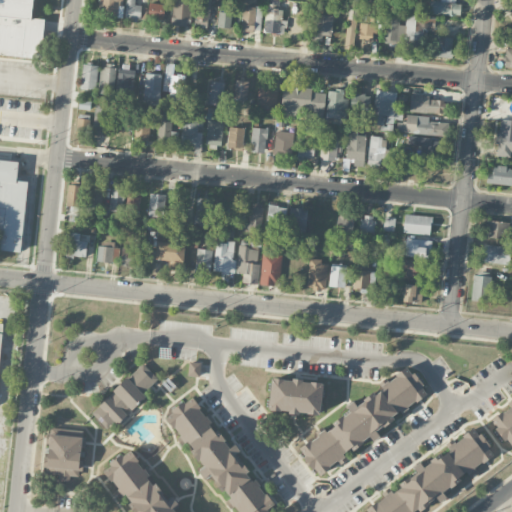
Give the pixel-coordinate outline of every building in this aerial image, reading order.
[(0,0),(32,0),(30,17),(44,19),(40,58),(0,53),(0,0)] [(118,17),(119,5),(123,5),(123,0),(98,0),(98,16),(118,17)] [(125,0),(125,19),(141,19),(141,5),(135,4),(135,0),(125,0)] [(190,26),(193,0),(173,0),(170,24),(190,26)] [(196,0),(195,23),(209,24),(211,0),(196,0)] [(282,33),(282,0),(265,0),(265,33),(282,33)] [(429,14),(458,15),(458,0),(440,0),(441,1),(429,1),(429,14)] [(165,19),(167,4),(149,2),(148,17),(165,19)] [(241,30),(261,30),(262,6),(242,6),(241,30)] [(217,27),(230,28),(231,12),(218,12),(217,27)] [(435,16),(406,14),(406,24),(400,24),(400,13),(383,13),(382,41),(404,42),(403,49),(414,49),(414,40),(422,41),(423,31),(434,31),(435,16)] [(322,36),(331,36),(333,15),(313,14),(312,40),(321,40),(322,36)] [(346,44),(355,45),(356,19),(347,18),(346,44)] [(359,38),(374,39),(374,24),(359,23),(359,38)] [(452,37),(434,36),(433,57),(452,58),(452,37)] [(96,89),(99,66),(83,64),(80,87),(96,89)] [(133,64),(118,64),(118,91),(133,91),(133,64)] [(183,92),(184,75),(173,75),(173,64),(165,64),(164,91),(183,92)] [(97,91),(113,93),(116,68),(100,66),(97,91)] [(143,104),(160,105),(161,74),(145,73),(143,104)] [(246,101),(249,82),(236,79),(232,99),(246,101)] [(223,105),(224,81),(210,81),(209,104),(223,105)] [(257,109),(276,110),(277,89),(257,88),(257,109)] [(324,92),(312,92),(312,88),(282,88),(281,112),(324,112),(324,92)] [(349,99),(342,98),(344,91),(329,89),(326,112),(338,114),(338,119),(346,121),(349,99)] [(396,92),(375,90),(372,124),(393,125),(396,92)] [(370,94),(351,93),(351,107),(358,108),(358,115),(369,115),(370,94)] [(410,112),(439,113),(440,97),(410,96),(410,112)] [(94,131),(107,131),(108,102),(95,101),(94,131)] [(171,131),(172,115),(159,114),(158,142),(178,143),(178,131),(171,131)] [(405,122),(397,121),(397,132),(445,134),(446,122),(429,121),(429,116),(406,115),(405,122)] [(135,140),(150,141),(151,119),(136,118),(135,140)] [(495,156),(511,157),(511,151),(511,119),(499,118),(495,156)] [(206,147),(221,148),(224,121),(209,120),(206,147)] [(244,128),(228,127),(227,147),(243,148),(244,128)] [(251,152),(266,153),(267,128),(251,127),(251,152)] [(292,155),(293,131),(275,131),(274,154),(292,155)] [(365,159),(365,135),(347,135),(346,158),(365,159)] [(382,166),(387,138),(371,136),(367,164),(382,166)] [(337,161),(338,138),(321,137),(320,160),(337,161)] [(442,139),(419,138),(418,154),(441,155),(442,139)] [(315,142),(299,140),(297,159),(313,160),(315,142)] [(0,158),(18,160),(16,179),(27,180),(19,251),(0,249),(0,158)] [(511,184),(511,167),(494,166),(494,174),(487,173),(486,183),(511,184)] [(65,206),(79,208),(82,186),(69,184),(65,206)] [(91,206),(102,206),(102,188),(91,188),(91,206)] [(109,211),(121,213),(124,190),(112,188),(109,211)] [(140,191),(127,191),(126,213),(139,213),(140,191)] [(164,217),(165,194),(149,193),(148,216),(164,217)] [(195,219),(211,220),(212,199),(197,198),(195,219)] [(262,229),(263,205),(250,204),(249,229),(262,229)] [(286,207),(268,205),(266,226),(284,229),(286,207)] [(306,229),(308,208),(290,206),(288,226),(306,229)] [(355,215),(337,214),(336,234),(354,235),(355,215)] [(432,216),(405,214),(403,232),(430,235),(432,216)] [(360,234),(373,235),(374,216),(361,215),(360,234)] [(484,237),(505,238),(507,222),(485,220),(484,237)] [(87,241),(79,240),(80,233),(68,232),(65,256),(85,258),(87,241)] [(406,256),(430,257),(430,240),(407,239),(406,256)] [(235,272),(236,260),(233,260),(234,242),(215,241),(214,271),(235,272)] [(156,259),(167,260),(167,269),(183,269),(184,243),(157,242),(156,259)] [(117,243),(98,243),(97,262),(117,262),(117,243)] [(511,247),(484,244),(482,262),(509,265),(511,247)] [(136,247),(122,246),(121,266),(135,267),(136,247)] [(236,272),(243,273),(242,282),(256,284),(260,249),(239,247),(236,272)] [(211,272),(212,250),(196,249),(195,272),(211,272)] [(260,285),(280,285),(281,253),(261,253),(260,285)] [(326,289),(327,260),(308,260),(307,288),(326,289)] [(405,277),(427,278),(427,261),(406,260),(405,277)] [(344,288),(347,267),(331,265),(328,285),(344,288)] [(490,274),(472,273),(472,300),(489,300),(490,274)] [(423,286),(405,283),(403,301),(421,303),(423,286)] [(199,377),(200,363),(189,362),(188,376),(199,377)] [(91,413),(106,428),(114,420),(117,423),(130,410),(131,411),(146,397),(143,394),(158,379),(143,363),(91,413)] [(300,453),(320,476),(352,447),(354,449),(369,436),(371,439),(400,412),(403,415),(428,392),(405,366),(375,394),(373,392),(358,406),(352,401),(346,406),(348,409),(300,453)] [(320,415),(323,382),(271,378),(268,410),(288,411),(288,413),(320,415)] [(266,511),(275,505),(256,479),(253,480),(232,451),(232,452),(192,397),(165,416),(179,436),(176,439),(183,447),(187,444),(207,471),(208,471),(237,511),(266,511)] [(494,454),(475,428),(419,469),(420,470),(365,510),(366,511),(418,511),(440,496),(438,494),(494,454)] [(48,434),(44,473),(59,474),(58,480),(71,481),(71,476),(80,477),(83,430),(69,429),(68,435),(48,434)] [(103,469),(135,511),(176,511),(173,507),(130,449),(103,469)]
